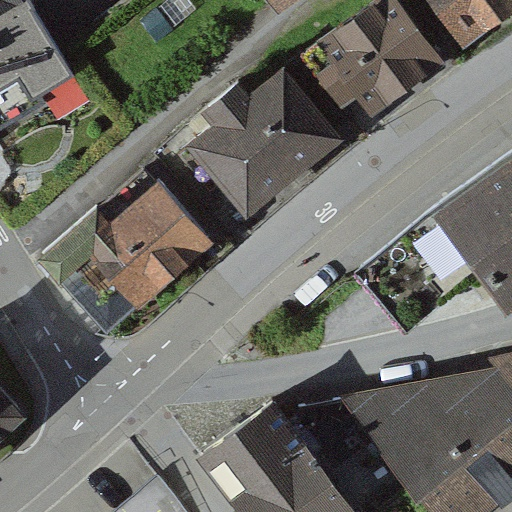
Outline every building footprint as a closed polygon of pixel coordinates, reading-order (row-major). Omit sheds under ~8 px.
[(0,0),(0,124),(29,107),(24,98),(70,70),(28,0),(0,0)] [(128,0),(65,50),(105,102),(233,0),(128,0)] [(397,0),(376,0),(308,50),(342,97),(350,92),(357,87),(371,105),(438,56),(397,0)] [(409,0),(448,64),(462,56),(428,0),(409,0)] [(511,0),(435,0),(463,37),(511,1),(511,0)] [(219,119),(181,150),(206,181),(218,172),(247,207),(337,133),(283,66),(250,93),(239,80),(208,105),(219,119)] [(511,156),(367,262),(408,317),(479,265),(505,300),(511,295),(511,156)] [(97,204),(43,250),(107,324),(209,237),(159,179),(111,221),(97,204)] [(511,412),(415,484),(438,511),(485,511),(511,490),(511,365),(508,369),(511,375),(511,406),(510,409),(511,412)] [(203,450),(247,510),(248,511),(355,511),(403,476),(411,486),(415,484),(511,412),(510,409),(482,371),(458,389),(449,377),(424,395),(416,384),(391,401),(382,389),(357,408),(347,396),(300,406),(285,416),(273,399),(238,425),(203,450)] [(0,427),(20,409),(0,386),(0,427)] [(185,511),(161,479),(141,495),(123,511),(122,511),(185,511)]
